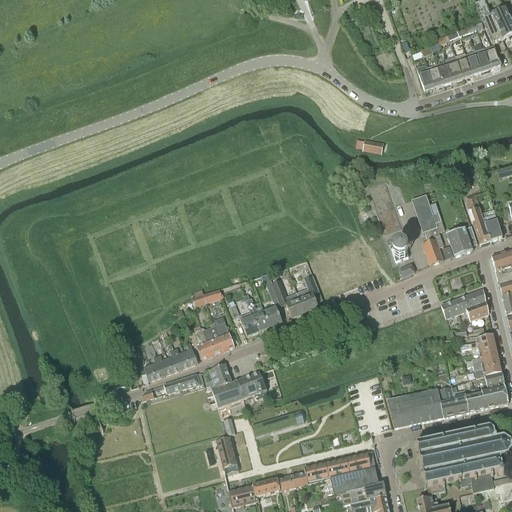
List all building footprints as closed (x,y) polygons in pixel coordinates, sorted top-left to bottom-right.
[(491,18),(491,19),(502,42),(511,37),(511,29),(511,27),(505,16),(500,5),(499,4),(497,0),(488,0),(483,2),(491,18)] [(492,46),(502,42),(491,19),(491,18),(483,2),(475,5),(482,22),(481,23),(492,46)] [(500,5),(504,14),(509,12),(505,4),(501,5),(500,5)] [(473,9),(469,10),(473,22),(478,20),(473,9)] [(468,36),(476,32),(475,27),(467,31),(468,36)] [(459,40),(468,36),(467,31),(457,35),(459,40)] [(457,35),(448,38),(450,43),(459,40),(457,35)] [(440,48),(450,43),(448,38),(438,43),(440,48)] [(439,46),(430,50),(432,55),(441,51),(439,46)] [(484,51),(491,72),(500,68),(494,48),(484,51)] [(432,56),(432,55),(430,50),(421,54),(423,60),(432,56)] [(482,51),(475,54),(482,75),(491,72),(484,51),(483,52),(482,51)] [(475,54),(465,57),(472,78),(482,75),(475,54)] [(472,78),(465,57),(464,56),(455,59),(462,81),(472,78)] [(445,62),(446,63),(453,84),(462,81),(455,59),(445,62)] [(446,63),(436,66),(443,88),(453,84),(446,63)] [(436,66),(427,70),(434,91),(443,88),(436,66)] [(424,94),(434,91),(427,70),(426,70),(424,68),(417,70),(417,73),(424,94)] [(357,142),(355,151),(363,152),(365,143),(357,142)] [(382,146),(365,143),(363,152),(363,153),(381,156),(382,146)] [(505,171),(498,173),(500,181),(507,179),(505,171)] [(384,237),(401,231),(384,184),(367,190),(384,237)] [(443,264),(438,251),(443,249),(438,235),(435,226),(439,225),(436,217),(432,218),(425,198),(411,203),(422,236),(424,235),(427,245),(422,247),(429,268),(443,264)] [(480,248),(490,244),(483,224),(476,202),(474,198),(465,201),(466,205),(465,206),(468,214),(472,225),(480,248)] [(484,226),(490,244),(502,240),(496,223),(495,217),(488,219),(489,222),(490,225),(484,226)] [(438,235),(444,233),(441,224),(439,225),(435,226),(438,235)] [(470,250),(477,248),(470,229),(464,231),(464,232),(446,238),(454,260),(472,254),(470,250)] [(395,264),(408,260),(404,247),(391,252),(395,264)] [(445,262),(452,260),(448,250),(442,252),(445,262)] [(511,252),(491,259),(495,275),(498,288),(511,283),(511,252)] [(402,281),(414,275),(410,267),(398,273),(402,281)] [(268,277),(261,280),(263,285),(265,285),(272,305),(278,302),(271,286),(268,277)] [(298,302),(299,302),(305,316),(318,311),(312,297),(319,295),(312,279),(303,282),(307,292),(296,296),(298,302)] [(271,286),(278,302),(281,310),(286,308),(291,322),(305,316),(299,302),(298,302),(288,306),(279,283),(271,286)] [(501,299),(511,296),(511,283),(498,288),(501,299)] [(218,292),(203,297),(206,306),(221,301),(218,292)] [(196,309),(206,306),(203,297),(201,293),(193,296),(194,300),(193,300),(196,309)] [(473,308),(485,303),(482,293),(470,297),(473,308)] [(318,307),(324,304),(320,294),(314,297),(318,307)] [(506,318),(511,317),(511,296),(501,299),(506,316),(505,316),(506,318)] [(465,311),(473,308),(470,297),(454,303),(459,316),(466,314),(465,311)] [(251,319),(258,335),(270,330),(263,314),(261,309),(255,311),(251,301),(245,304),(251,319)] [(454,303),(441,308),(446,321),(459,316),(454,303)] [(465,311),(466,314),(470,324),(488,317),(485,303),(473,308),(465,311)] [(233,320),(239,318),(235,308),(229,310),(233,320)] [(263,314),(270,330),(282,325),(275,310),(263,314)] [(258,335),(251,319),(240,324),(246,340),(258,335)] [(213,327),(224,354),(234,350),(224,325),(217,328),(216,325),(213,326),(213,327)] [(201,331),(212,359),(224,354),(213,327),(211,327),(210,329),(211,330),(204,333),(204,332),(202,331),(201,331)] [(212,359),(201,331),(194,334),(200,348),(196,350),(201,363),(212,359)] [(460,353),(469,351),(494,345),(492,338),(475,341),(476,345),(467,347),(459,348),(460,353)] [(481,356),(496,353),(494,345),(469,351),(470,355),(477,353),(478,357),(481,356)] [(188,353),(183,355),(189,370),(198,367),(190,346),(186,348),(188,353)] [(181,373),(189,370),(183,355),(179,356),(177,351),(173,353),(181,373)] [(173,376),(181,373),(173,353),(169,354),(171,359),(167,361),(173,376)] [(465,363),(466,367),(497,360),(496,353),(481,356),(478,357),(479,360),(471,362),(465,363)] [(157,359),(165,379),(173,376),(167,361),(162,363),(160,358),(157,359)] [(156,382),(165,379),(157,359),(153,361),(154,366),(151,367),(156,382)] [(499,368),(497,360),(466,367),(467,371),(472,370),(473,374),(482,372),(499,368)] [(156,382),(151,367),(144,370),(144,371),(140,373),(141,379),(146,378),(148,386),(156,382)] [(215,391),(231,384),(225,367),(209,373),(215,391)] [(477,381),(484,379),(501,376),(499,368),(482,372),(482,375),(475,377),(468,378),(469,383),(476,381),(477,381)] [(259,374),(237,383),(243,401),(266,393),(260,377),(260,376),(259,374)] [(197,377),(184,381),(188,391),(200,388),(199,383),(202,382),(200,376),(197,377)] [(484,379),(486,391),(503,387),(501,376),(484,379)] [(151,392),(152,396),(164,392),(166,397),(188,391),(184,381),(163,388),(151,392)] [(243,401),(237,383),(231,384),(215,391),(211,392),(217,410),(243,401)] [(507,406),(503,387),(486,391),(486,392),(478,393),(477,391),(473,392),(474,397),(476,404),(483,403),(483,402),(486,401),(488,410),(507,406)] [(438,393),(440,405),(443,420),(468,415),(465,399),(464,393),(456,394),(455,390),(451,391),(451,390),(438,393)] [(154,401),(152,396),(151,392),(145,395),(143,397),(141,399),(142,404),(154,401)] [(394,431),(443,420),(440,405),(438,393),(437,392),(386,403),(394,431)] [(471,398),(465,399),(468,415),(488,410),(486,401),(483,402),(483,403),(476,404),(474,397),(473,392),(471,392),(471,394),(470,395),(471,398)] [(300,413),(251,428),(254,440),(304,425),(300,413)] [(493,488),(492,483),(490,476),(498,475),(499,476),(501,478),(503,477),(504,475),(503,473),(502,472),(500,462),(507,460),(511,453),(510,445),(503,441),(496,443),(495,440),(494,440),(493,435),(488,432),(416,447),(426,490),(427,490),(443,486),(459,483),(460,491),(469,489),(468,487),(470,486),(472,496),(493,491),(493,488)] [(229,440),(216,444),(224,471),(237,468),(229,440)] [(367,455),(346,460),(349,475),(370,470),(369,465),(368,460),(367,455)] [(346,460),(325,465),(328,480),(349,475),(346,460)] [(325,465),(304,470),(305,474),(307,485),(328,480),(325,465)] [(350,506),(350,507),(385,500),(384,491),(383,486),(378,487),(374,471),(372,471),(330,481),(326,482),(327,486),(331,485),(335,504),(347,501),(346,498),(348,498),(350,506)] [(305,474),(252,488),(255,500),(307,486),(307,485),(305,474)] [(493,488),(500,486),(511,483),(511,478),(492,483),(493,488)] [(433,505),(431,498),(445,495),(443,486),(427,490),(426,492),(427,501),(416,503),(418,511),(449,511),(449,507),(438,509),(437,505),(433,505)] [(252,488),(229,493),(232,509),(256,504),(255,500),(252,488)] [(388,511),(385,500),(350,507),(351,511),(388,511)]
